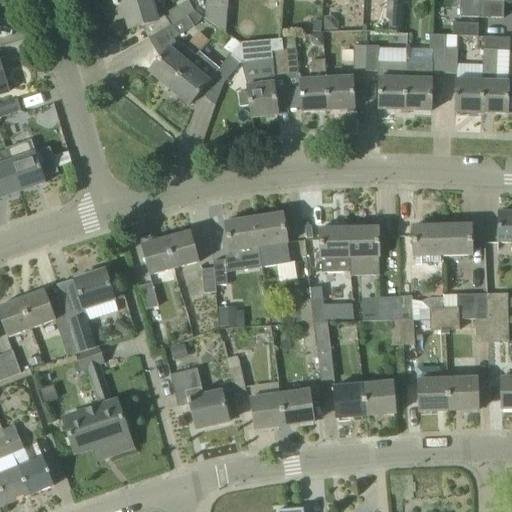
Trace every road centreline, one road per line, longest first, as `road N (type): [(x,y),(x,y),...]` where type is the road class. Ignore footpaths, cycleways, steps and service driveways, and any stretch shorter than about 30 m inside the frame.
road 1 (residential): [(109,209),(325,172),(511,179)]
road 2 (residential): [(176,488),(292,463),(492,449)]
road 3 (residential): [(109,209),(40,0)]
